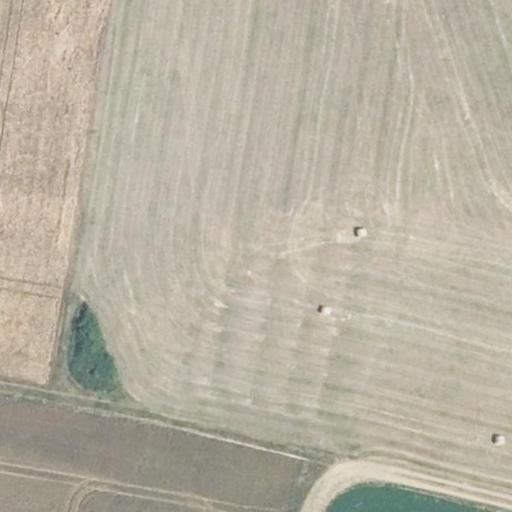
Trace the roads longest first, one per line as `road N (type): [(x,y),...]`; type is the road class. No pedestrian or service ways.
road 1 (track): [(0,384),(511,501)]
road 2 (track): [(50,395),(111,0)]
